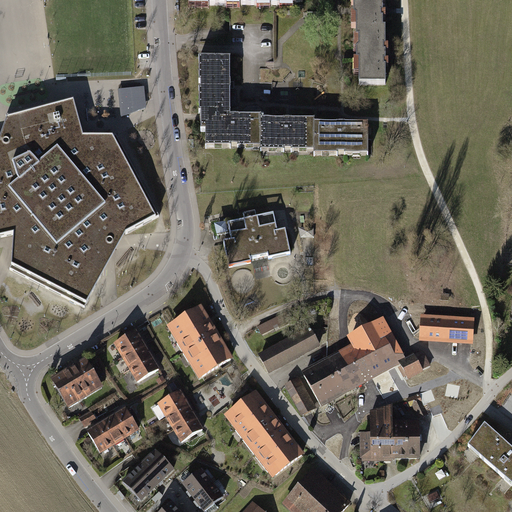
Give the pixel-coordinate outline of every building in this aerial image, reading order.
[(355,0),(357,26),(386,25),(385,0),(355,0)] [(386,25),(357,26),(358,84),(388,83),(386,25)] [(199,115),(232,115),(233,56),(200,56),(199,115)] [(118,91),(121,118),(147,109),(144,88),(118,91)] [(11,271),(85,308),(108,265),(121,242),(125,235),(159,217),(116,137),(83,137),(72,99),(7,117),(0,136),(0,237),(13,234),(13,240),(11,271)] [(206,134),(206,149),(261,149),(261,119),(261,115),(232,115),(199,115),(199,134),(206,134)] [(316,119),(261,119),(261,149),(261,154),(316,154),(316,122),(316,119)] [(370,122),(316,122),(316,154),(316,157),(370,157),(370,122)] [(270,258),(292,254),(287,230),(280,232),(275,212),(258,216),(257,211),(244,214),(245,219),(217,225),(220,238),(232,235),(233,242),(224,244),(229,268),(252,262),(251,258),(269,255),(270,258)] [(299,229),(301,239),(313,239),(313,229),(299,229)] [(167,325),(200,381),(235,361),(202,305),(167,325)] [(258,327),(262,336),(290,322),(286,313),(258,327)] [(424,319),(423,338),(471,340),(471,320),(424,319)] [(364,382),(404,360),(382,321),(351,339),(355,347),(327,363),(344,393),(364,382)] [(259,355),(270,374),(322,345),(311,326),(259,355)] [(116,344),(124,358),(147,344),(140,331),(116,344)] [(124,358),(131,371),(155,357),(147,344),(124,358)] [(422,352),(400,364),(408,379),(430,366),(422,352)] [(131,371),(139,384),(162,371),(155,357),(131,371)] [(51,379),(69,410),(104,390),(86,359),(51,379)] [(327,363),(304,376),(321,406),(344,393),(327,363)] [(299,379),(287,386),(303,416),(312,411),(301,390),(304,389),(299,379)] [(159,404),(167,417),(190,403),(183,390),(159,404)] [(225,416),(274,478),(306,453),(258,391),(225,416)] [(428,416),(432,414),(428,404),(425,405),(420,394),(408,399),(411,408),(415,406),(418,415),(426,411),(428,416)] [(167,417),(174,430),(198,417),(190,403),(167,417)] [(369,434),(393,433),(392,422),(391,405),(370,412),(369,434)] [(127,409),(114,417),(129,443),(142,435),(127,409)] [(93,413),(81,419),(84,424),(86,428),(98,422),(96,417),(93,413)] [(114,417),(101,424),(116,450),(129,443),(114,417)] [(174,430),(182,443),(205,430),(198,417),(174,430)] [(393,433),(394,462),(420,461),(418,421),(392,422),(393,433)] [(101,424),(88,432),(103,457),(116,450),(101,424)] [(511,487),(511,450),(484,424),(466,446),(511,487)] [(369,434),(358,435),(360,464),(394,462),(393,433),(369,434)] [(153,451),(118,484),(136,504),(171,471),(153,451)] [(282,502),(293,511),(346,511),(355,501),(313,465),(282,502)] [(210,485),(198,469),(177,485),(190,501),(210,485)] [(434,476),(439,483),(445,479),(441,471),(434,476)] [(208,511),(223,501),(210,485),(190,501),(198,511),(208,511)] [(426,497),(429,504),(438,499),(435,493),(426,497)] [(154,511),(177,511),(179,511),(167,499),(154,511)] [(264,511),(254,502),(244,511),(264,511)]
